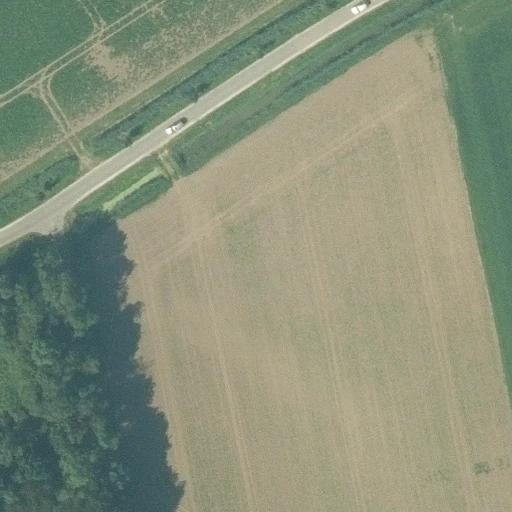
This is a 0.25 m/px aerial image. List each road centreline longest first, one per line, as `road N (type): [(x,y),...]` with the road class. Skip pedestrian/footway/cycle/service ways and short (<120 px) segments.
road 1 (unclassified): [(50,218),(238,83),(382,0)]
road 2 (unclassified): [(110,511),(50,218)]
